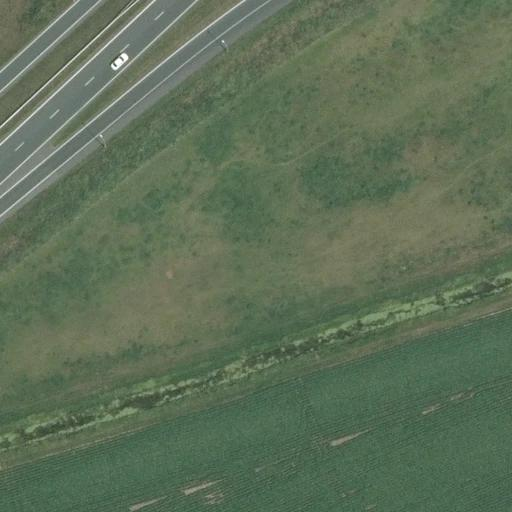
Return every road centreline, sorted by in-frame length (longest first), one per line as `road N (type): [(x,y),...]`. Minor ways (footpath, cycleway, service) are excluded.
road 1 (motorway): [(0,207),(262,0)]
road 2 (trunk): [(0,164),(176,0)]
road 3 (trunk): [(91,0),(0,83)]
